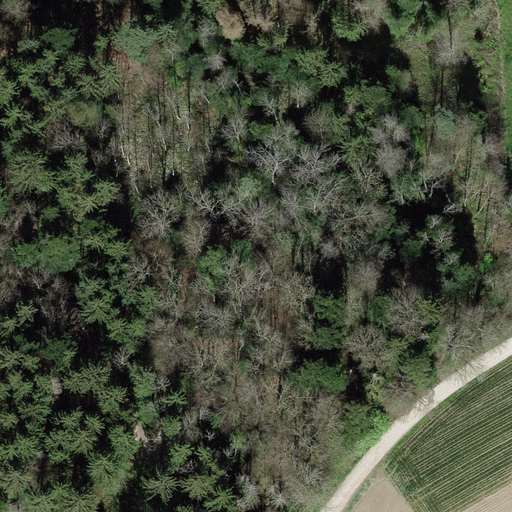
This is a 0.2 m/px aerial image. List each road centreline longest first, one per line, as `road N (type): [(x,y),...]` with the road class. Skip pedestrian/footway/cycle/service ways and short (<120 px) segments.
road 1 (track): [(0,182),(182,511)]
road 2 (track): [(430,396),(347,476),(325,511)]
